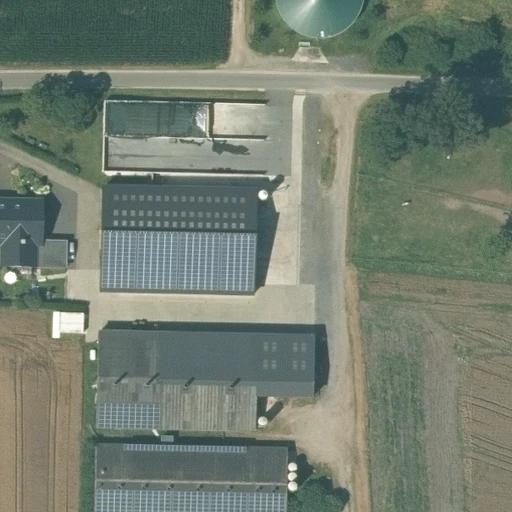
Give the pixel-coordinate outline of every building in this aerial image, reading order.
[(305,32),(318,34),(331,32),(343,26),(353,17),(360,6),(360,0),(275,0),(277,5),(283,17),(293,26),(305,32)] [(242,139),(243,103),(109,100),(106,101),(105,167),(133,168),(134,161),(128,160),(146,155),(147,157),(157,154),(157,139),(172,139),(174,143),(188,139),(192,151),(195,150),(195,144),(209,140),(238,141),(238,153),(246,151),(248,157),(258,157),(258,141),(266,166),(267,140),(242,139)] [(252,192),(98,187),(95,290),(249,295),(252,192)] [(42,204),(0,203),(0,243),(41,244),(42,204)] [(85,334),(85,311),(53,312),(54,334),(85,334)] [(93,336),(91,429),(250,433),(251,385),(156,383),(157,337),(93,336)] [(93,446),(91,511),(281,511),(284,451),(93,446)]
